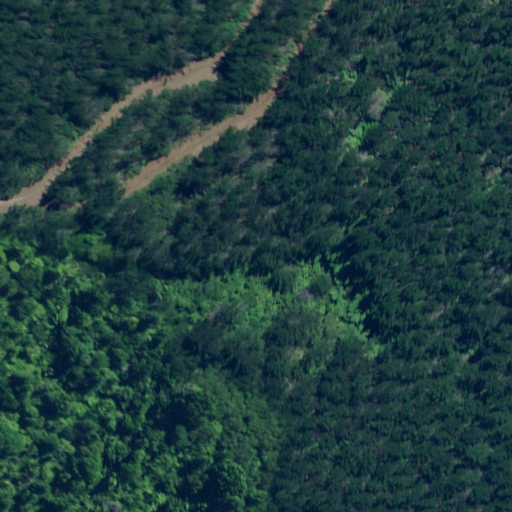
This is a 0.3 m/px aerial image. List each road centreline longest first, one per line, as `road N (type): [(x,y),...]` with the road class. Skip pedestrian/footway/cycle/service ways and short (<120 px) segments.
road 1 (track): [(227,511),(60,166)]
road 2 (track): [(255,0),(250,18),(208,66),(149,95),(60,166)]
